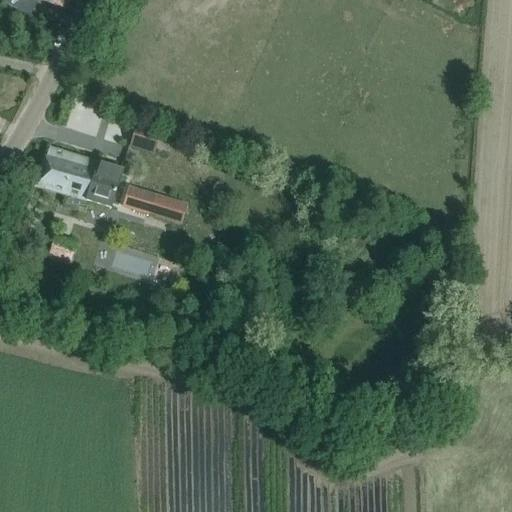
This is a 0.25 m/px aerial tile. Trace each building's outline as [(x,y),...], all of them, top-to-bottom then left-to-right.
[(0,0),(0,1),(29,17),(38,0),(0,0)] [(41,0),(65,11),(70,0),(41,0)] [(135,126),(129,147),(153,155),(159,134),(135,126)] [(110,209),(122,171),(49,148),(36,187),(110,209)] [(156,194),(149,217),(181,226),(188,203),(156,194)]
